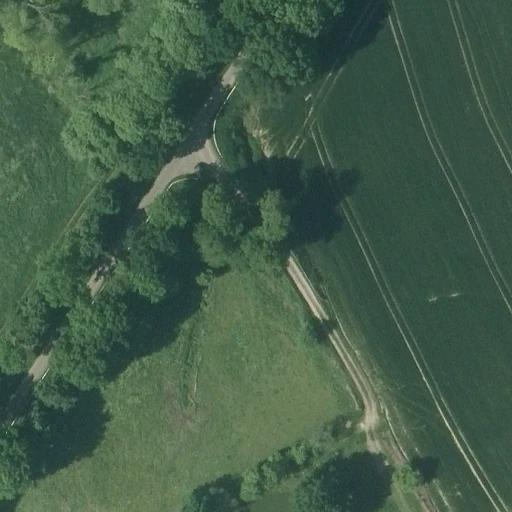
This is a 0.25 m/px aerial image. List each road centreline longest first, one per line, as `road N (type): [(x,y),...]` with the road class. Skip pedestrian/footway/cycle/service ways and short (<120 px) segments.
road 1 (track): [(278,0),(0,421)]
road 2 (track): [(0,343),(219,0)]
road 3 (track): [(186,141),(310,284),(393,435)]
